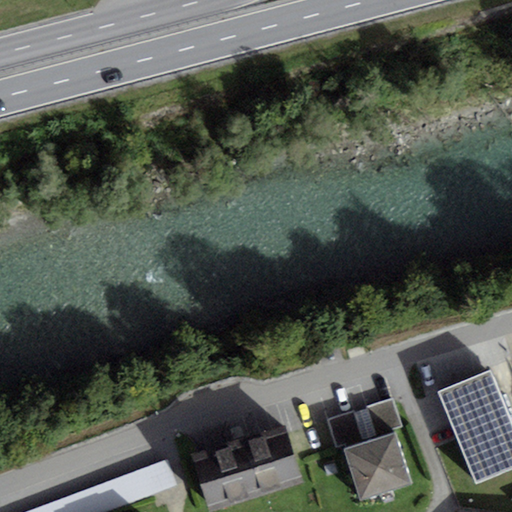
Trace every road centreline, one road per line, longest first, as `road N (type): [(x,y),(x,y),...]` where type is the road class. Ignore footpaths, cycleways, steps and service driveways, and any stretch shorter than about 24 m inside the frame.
road 1 (residential): [(0,486),(170,424),(511,321)]
road 2 (primary): [(372,0),(0,98)]
road 3 (tertiary): [(203,0),(0,53)]
